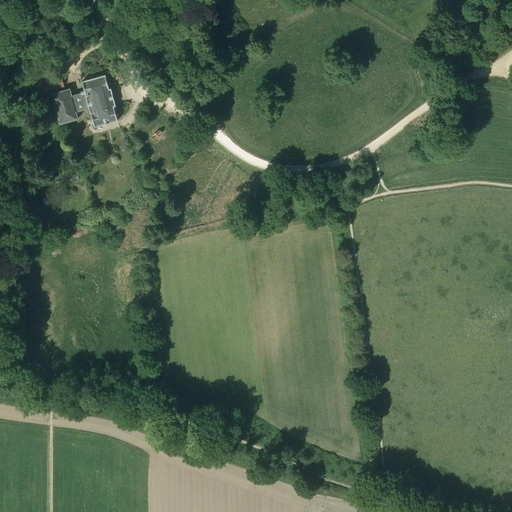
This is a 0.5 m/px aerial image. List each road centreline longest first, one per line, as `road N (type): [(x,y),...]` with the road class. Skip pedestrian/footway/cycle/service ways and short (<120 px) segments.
road 1 (track): [(371,145),(321,168),(252,161),(142,83),(95,0)]
road 2 (track): [(378,494),(155,408),(53,386)]
road 3 (track): [(498,71),(465,79),(371,145)]
